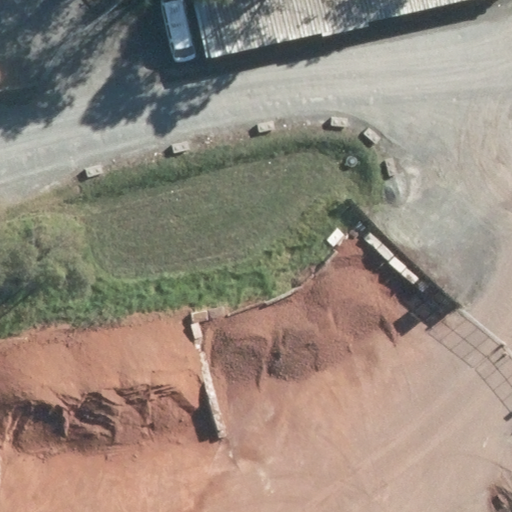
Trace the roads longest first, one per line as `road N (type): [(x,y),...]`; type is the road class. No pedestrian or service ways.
road 1 (unknown): [(511,33),(136,75),(0,102)]
road 2 (unknown): [(511,332),(368,409),(278,511)]
